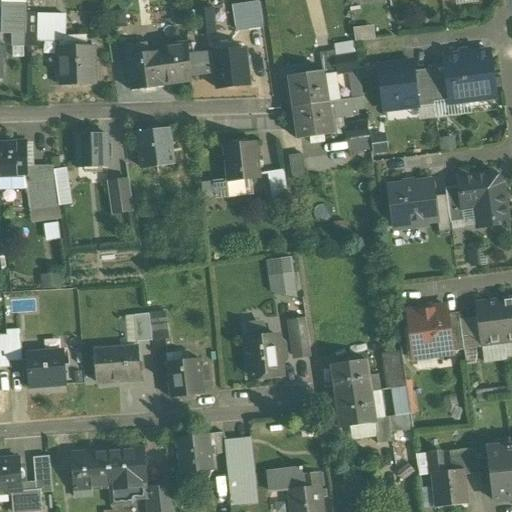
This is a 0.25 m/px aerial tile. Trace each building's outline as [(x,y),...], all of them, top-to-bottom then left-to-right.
[(25,3),(1,3),(1,35),(12,35),(25,35),(25,3)] [(258,4),(246,6),(249,30),(262,28),(258,4)] [(246,6),(233,8),(237,32),(249,30),(246,6)] [(212,10),(196,11),(199,35),(215,34),(212,10)] [(65,16),(38,16),(38,35),(38,42),(65,43),(65,16)] [(25,35),(12,35),(12,47),(25,47),(25,35)] [(38,35),(25,35),(25,47),(38,47),(38,42),(38,35)] [(228,43),(212,45),(213,54),(229,52),(228,43)] [(188,44),(166,47),(166,52),(159,52),(159,53),(158,53),(163,86),(191,82),(191,75),(190,75),(188,56),(189,56),(188,44)] [(141,46),(125,48),(127,57),(143,55),(141,46)] [(93,48),(60,49),(61,87),(94,85),(93,48)] [(125,48),(115,49),(116,62),(127,61),(127,57),(125,48)] [(229,52),(213,54),(215,73),(217,89),(249,86),(245,50),(229,52)] [(489,52),(444,58),(449,101),(450,105),(495,99),(489,52)] [(143,55),(127,57),(127,61),(131,92),(163,88),(163,86),(158,53),(143,55)] [(334,53),(320,55),(322,73),(323,73),(324,77),(337,75),(334,59),(335,58),(334,53)] [(213,54),(189,56),(191,75),(215,73),(213,54)] [(335,58),(334,59),(337,75),(348,73),(358,71),(356,55),(335,58)] [(411,62),(378,67),(384,113),(418,108),(413,73),(411,62)] [(445,66),(428,68),(428,71),(429,71),(433,103),(449,101),(445,66)] [(358,71),(348,73),(353,100),(363,99),(358,71)] [(428,71),(413,73),(418,108),(434,106),(433,103),(429,71),(428,71)] [(322,73),(288,78),(293,109),(328,104),(326,88),(324,77),(323,73),(322,73)] [(335,87),(326,88),(328,104),(337,102),(335,87)] [(353,100),(349,101),(350,109),(364,106),(363,99),(353,100)] [(337,102),(328,104),(330,119),(339,118),(337,102)] [(328,104),(293,109),(297,140),(333,135),(330,119),(328,104)] [(366,124),(344,127),(347,141),(368,137),(366,124)] [(169,130),(137,135),(142,170),(157,168),(173,165),(169,130)] [(106,135),(77,136),(78,169),(107,168),(106,135)] [(368,137),(347,141),(349,153),(370,150),(368,137)] [(26,144),(0,144),(0,177),(27,177),(27,169),(26,144)] [(255,144),(224,148),(228,182),(228,183),(249,180),(259,179),(255,144)] [(301,155),(289,157),(292,179),(305,177),(301,155)] [(137,163),(127,165),(129,174),(128,174),(131,193),(140,191),(138,173),(137,163)] [(53,168),(27,169),(27,177),(29,212),(58,211),(57,191),(54,171),(53,168)] [(157,168),(142,170),(143,179),(159,177),(157,168)] [(66,169),(54,171),(57,191),(69,189),(66,169)] [(284,172),(268,174),(272,201),(288,199),(284,172)] [(491,175),(457,179),(458,187),(461,210),(463,210),(474,208),(477,225),(507,221),(502,183),(503,182),(501,180),(501,181),(493,175),(494,174),(492,173),(491,175)] [(128,177),(108,179),(111,199),(131,197),(128,177)] [(228,182),(213,184),(215,199),(251,195),(249,180),(228,183),(228,182)] [(432,182),(388,188),(393,224),(400,223),(401,230),(426,227),(425,223),(437,222),(437,221),(434,198),(432,182)] [(213,184),(201,185),(203,200),(215,199),(213,184)] [(458,187),(446,189),(450,225),(464,223),(463,210),(461,210),(458,187)] [(446,196),(434,198),(437,221),(449,219),(446,196)] [(449,219),(437,221),(437,222),(439,233),(451,232),(449,219)] [(266,293),(292,294),(292,257),(267,257),(266,293)] [(511,298),(498,300),(504,345),(511,343),(511,298)] [(498,300),(475,303),(481,348),(504,345),(498,300)] [(446,307),(407,312),(414,360),(452,355),(452,352),(447,315),(446,307)] [(166,313),(149,315),(152,342),(169,339),(166,313)] [(459,314),(447,315),(452,352),(464,351),(459,314)] [(149,315),(134,317),(136,343),(152,342),(149,315)] [(305,320),(290,323),(295,358),(311,356),(305,320)] [(261,331),(245,333),(246,342),(262,340),(261,331)] [(21,336),(7,337),(7,344),(9,362),(23,361),(21,336)] [(262,340),(246,342),(250,378),(282,374),(278,338),(262,340)] [(7,344),(0,344),(0,368),(9,367),(9,362),(7,344)] [(138,349),(94,352),(97,384),(141,381),(138,349)] [(64,352),(27,355),(29,389),(66,386),(64,352)] [(182,353),(166,355),(167,364),(183,362),(182,353)] [(401,357),(385,359),(389,390),(391,390),(406,388),(406,387),(401,357)] [(183,362),(167,364),(171,400),(203,395),(199,360),(183,362)] [(367,361),(331,367),(336,398),(371,393),(369,377),(367,361)] [(378,376),(369,377),(371,393),(380,391),(378,376)] [(406,388),(391,390),(395,417),(410,415),(406,388)] [(380,391),(371,393),(374,408),(382,407),(380,391)] [(371,393),(336,398),(340,429),(374,424),(376,424),(375,420),(374,408),(371,393)] [(395,417),(388,418),(390,434),(391,434),(412,431),(410,415),(395,417)] [(388,418),(375,420),(376,424),(374,424),(378,444),(392,442),(391,434),(390,434),(388,418)] [(224,434),(208,436),(211,456),(226,454),(225,447),(224,434)] [(208,436),(177,440),(181,475),(213,471),(211,456),(208,436)] [(240,446),(225,447),(226,454),(228,478),(244,476),(240,446)] [(511,446),(488,449),(489,459),(492,486),(494,503),(511,500),(511,446)] [(144,450),(108,453),(110,487),(145,485),(147,485),(144,450)] [(476,450),(451,453),(453,472),(464,471),(465,476),(478,474),(477,460),(476,450)] [(108,453),(71,456),(74,490),(109,488),(110,487),(108,453)] [(440,453),(427,454),(427,455),(428,463),(441,462),(440,453)] [(427,455),(416,456),(419,477),(429,476),(428,463),(427,455)] [(49,457),(33,459),(36,491),(40,491),(40,494),(52,493),(49,457)] [(489,459),(477,460),(478,474),(480,488),(492,486),(489,459)] [(20,460),(0,461),(0,494),(14,493),(22,493),(22,492),(20,460)] [(453,472),(442,473),(441,462),(428,463),(429,476),(432,476),(435,509),(468,505),(465,476),(464,471),(453,472)] [(302,468),(279,470),(270,472),(272,494),(288,492),(290,511),(323,511),(322,499),(327,498),(326,491),(321,491),(319,474),(303,476),(302,468)] [(244,476),(228,478),(231,504),(253,502),(250,476),(244,476)] [(110,487),(109,488),(111,506),(131,505),(135,500),(147,500),(145,489),(145,485),(110,487)] [(173,511),(170,485),(145,489),(147,500),(148,511),(173,511)] [(36,491),(22,492),(22,493),(14,493),(15,511),(25,511),(42,511),(40,494),(40,491),(36,491)]
